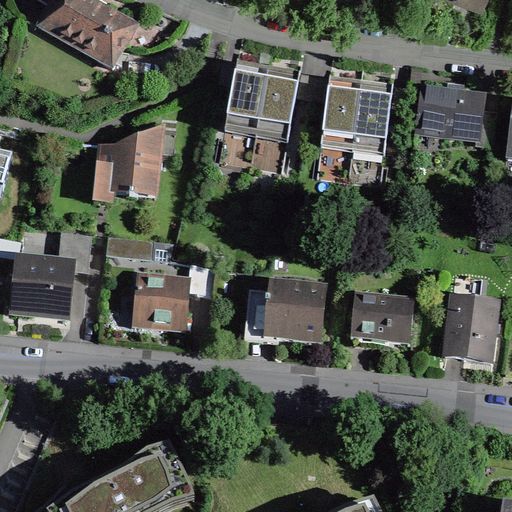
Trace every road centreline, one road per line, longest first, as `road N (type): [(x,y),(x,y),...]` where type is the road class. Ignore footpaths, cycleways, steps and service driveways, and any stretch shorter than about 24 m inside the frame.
road 1 (residential): [(0,358),(511,410)]
road 2 (residential): [(173,0),(221,20),(336,45),(511,68)]
